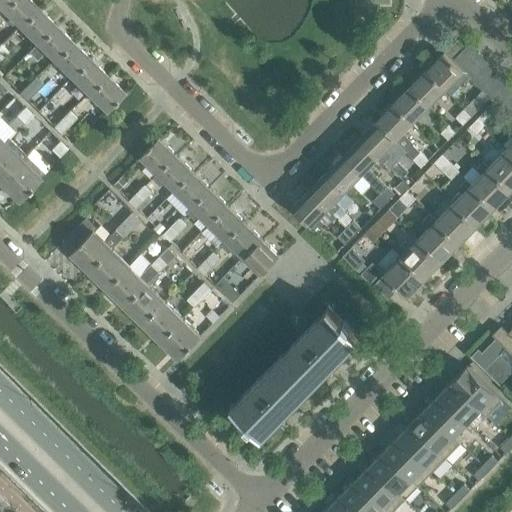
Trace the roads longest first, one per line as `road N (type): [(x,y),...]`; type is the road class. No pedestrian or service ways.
road 1 (residential): [(0,246),(253,497),(511,242)]
road 2 (residential): [(121,0),(122,41),(267,177),(445,0)]
road 3 (secondary): [(129,511),(0,385)]
